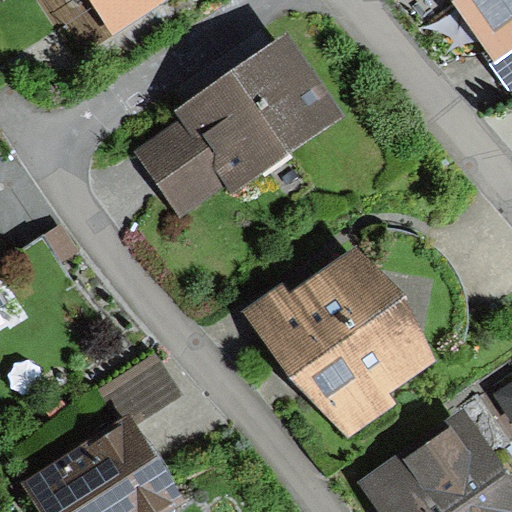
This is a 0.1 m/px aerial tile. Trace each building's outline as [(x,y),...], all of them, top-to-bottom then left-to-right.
[(167,0),(107,0),(126,28),(167,0)] [(511,62),(511,0),(472,0),(509,50),(505,53),(511,62)] [(347,120),(288,37),(177,115),(185,126),(141,157),(185,219),(229,188),(236,198),(347,120)] [(414,293),(368,242),(303,289),(295,280),(257,307),(300,375),(361,433),(409,397),(403,389),(449,357),(414,293)] [(0,309),(14,301),(0,278),(0,309)] [(193,393),(166,350),(108,387),(129,420),(140,414),(146,423),(193,393)] [(511,511),(511,445),(480,401),(376,474),(402,511),(511,511)] [(46,511),(179,511),(196,502),(146,423),(140,414),(129,420),(29,484),(46,511)]
